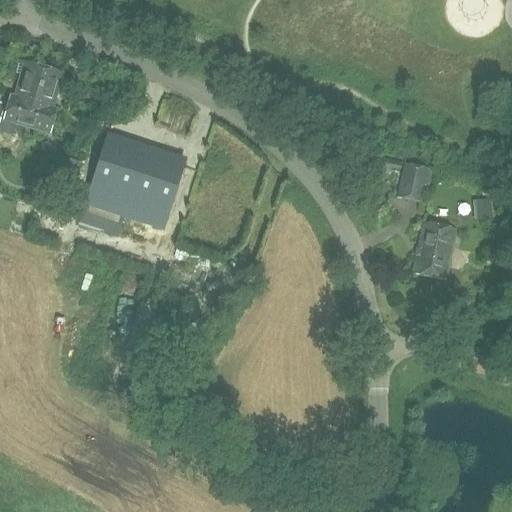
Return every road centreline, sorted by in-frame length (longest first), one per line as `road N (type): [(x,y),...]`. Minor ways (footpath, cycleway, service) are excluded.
road 1 (unclassified): [(376,349),(350,242),(294,160),(248,121),(179,82),(33,23),(18,0)]
road 2 (unclassified): [(374,511),(376,349)]
road 3 (unclassified): [(376,349),(428,350),(511,374)]
